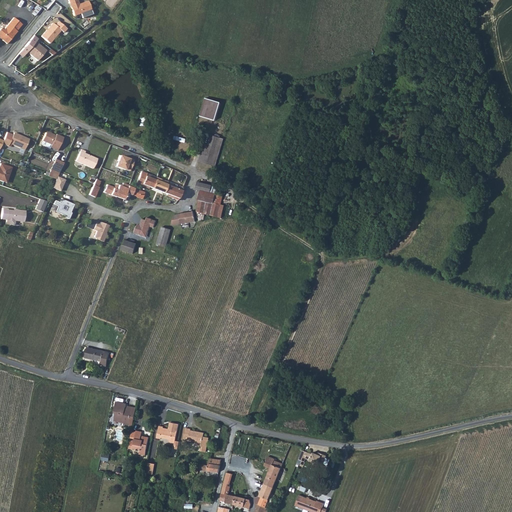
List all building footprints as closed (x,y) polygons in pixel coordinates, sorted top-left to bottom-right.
[(68,0),(70,3),(71,2),(72,6),(71,6),(74,15),(81,13),(83,18),(93,14),(88,0),(79,3),(78,0),(68,0)] [(23,25),(14,18),(4,31),(1,29),(0,30),(0,37),(7,44),(23,25)] [(53,22),(42,36),(50,43),(61,30),(63,32),(67,28),(58,21),(55,25),(53,22)] [(34,35),(23,49),(27,52),(28,50),(30,52),(30,54),(38,60),(47,50),(36,41),(38,38),(34,35)] [(215,120),(220,102),(205,98),(200,116),(215,120)] [(6,132),(2,140),(1,143),(7,146),(9,142),(12,135),(6,132)] [(28,138),(13,132),(12,135),(9,142),(24,149),(28,138)] [(41,140),(51,144),(49,147),(57,150),(62,137),(55,134),(55,135),(52,134),(51,135),(45,133),(41,140)] [(215,165),(223,137),(211,134),(208,144),(203,143),(199,160),(215,165)] [(49,149),(49,147),(51,144),(41,140),(40,144),(40,146),(49,149)] [(85,150),(81,148),(76,160),(92,167),(97,157),(84,152),(85,150)] [(128,158),(119,155),(114,165),(124,169),(128,170),(133,159),(128,157),(128,158)] [(55,159),(51,168),(55,170),(59,172),(63,162),(55,159)] [(0,163),(0,179),(3,181),(6,174),(9,175),(12,167),(0,163)] [(141,170),(135,183),(140,185),(141,183),(146,185),(151,187),(155,176),(141,170)] [(64,179),(57,176),(56,179),(52,187),(60,190),(64,179)] [(166,184),(167,181),(155,176),(151,187),(163,192),(166,184)] [(195,188),(200,190),(210,192),(212,184),(197,181),(195,188)] [(113,186),(110,194),(125,199),(126,196),(125,195),(125,193),(125,191),(126,187),(120,185),(117,183),(117,185),(115,189),(113,188),(113,187),(113,186)] [(103,191),(110,194),(113,186),(106,184),(103,191)] [(168,194),(167,196),(176,200),(182,186),(176,184),(175,187),(169,185),(166,184),(163,192),(168,194)] [(125,191),(130,194),(133,187),(127,185),(126,187),(125,191)] [(133,187),(130,194),(141,198),(144,192),(133,187)] [(225,205),(221,204),(213,202),(215,193),(210,192),(200,190),(199,196),(197,202),(197,208),(197,211),(218,217),(219,217),(222,218),(225,205)] [(215,193),(213,202),(221,204),(223,195),(215,193)] [(41,212),(46,201),(38,198),(34,208),(41,212)] [(72,204),(60,199),(59,202),(55,200),(53,204),(57,206),(55,211),(65,216),(64,217),(68,219),(70,213),(69,212),(72,204)] [(6,209),(1,208),(0,211),(0,218),(23,221),(24,211),(15,210),(15,211),(6,210),(6,209)] [(194,221),(193,211),(185,212),(187,222),(194,221)] [(171,225),(179,223),(180,223),(179,213),(174,214),(171,225)] [(139,224),(137,223),(134,232),(140,234),(139,237),(142,238),(143,235),(146,236),(152,218),(147,216),(146,219),(142,217),(139,224)] [(108,225),(100,221),(99,223),(95,222),(92,229),(96,230),(94,236),(95,238),(102,241),(105,235),(105,233),(108,225)] [(162,226),(157,243),(166,246),(171,229),(162,226)] [(133,252),(136,243),(125,239),(121,248),(133,252)] [(109,352),(87,347),(85,357),(101,360),(100,365),(106,366),(109,352)] [(127,402),(116,400),(114,410),(116,411),(115,417),(119,418),(119,420),(124,421),(124,422),(129,423),(133,405),(128,404),(127,408),(126,408),(127,402)] [(164,425),(159,424),(157,436),(161,436),(161,435),(169,437),(171,440),(176,441),(179,422),(170,420),(168,427),(163,426),(164,425)] [(191,428),(191,426),(186,425),(184,436),(188,437),(188,438),(201,441),(201,445),(208,446),(210,436),(204,435),(205,431),(191,428)] [(142,429),(136,428),(136,429),(134,435),(134,438),(130,437),(128,446),(132,447),(133,447),(140,448),(139,452),(145,453),(149,435),(141,433),(142,429)] [(321,453),(320,456),(316,454),(312,452),(311,454),(301,450),(298,459),(303,461),(305,458),(309,460),(313,462),(313,464),(310,469),(318,472),(320,467),(325,455),(321,453)] [(265,462),(264,465),(271,467),(273,463),(274,460),(275,458),(267,455),(265,462)] [(281,467),(283,463),(274,460),(273,463),(271,467),(269,470),(279,473),(280,470),(284,471),(285,468),(281,467)] [(152,472),(154,462),(147,461),(145,471),(152,472)] [(196,465),(196,468),(205,470),(212,471),(219,471),(220,464),(208,463),(208,464),(200,463),(199,465),(196,465)] [(264,483),(273,487),(274,485),(278,475),(269,471),(264,483)] [(273,487),(264,483),(261,489),(271,493),(273,487)] [(270,494),(271,493),(261,489),(259,495),(261,496),(258,504),(265,507),(270,494)] [(233,504),(250,508),(252,500),(235,495),(233,504)] [(298,495),(294,505),(311,511),(319,511),(321,508),(323,503),(315,500),(315,501),(308,499),(305,498),(298,495)]
